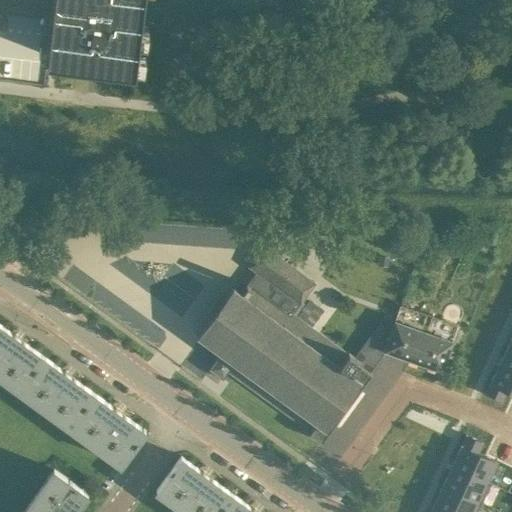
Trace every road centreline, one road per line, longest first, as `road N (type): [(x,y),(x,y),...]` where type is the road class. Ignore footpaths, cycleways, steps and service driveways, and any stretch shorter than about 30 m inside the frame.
road 1 (residential): [(183,410),(0,286)]
road 2 (residential): [(466,411),(417,390),(401,393),(318,505)]
road 3 (residential): [(318,505),(183,410)]
road 4 (residential): [(110,511),(183,410)]
